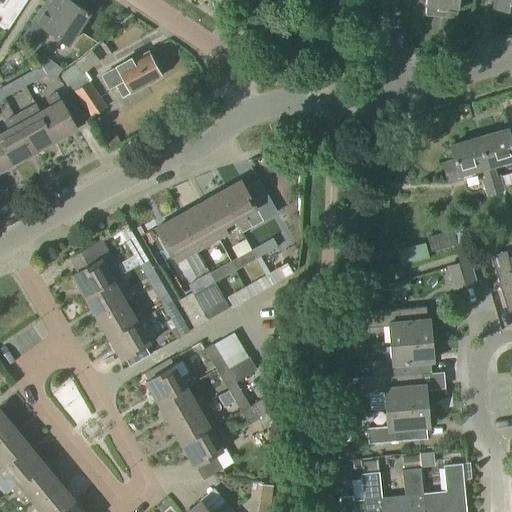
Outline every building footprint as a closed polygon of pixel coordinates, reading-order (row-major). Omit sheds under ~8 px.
[(0,0),(0,16),(2,18),(0,20),(0,28),(7,33),(27,0),(0,0)] [(67,47),(89,13),(68,0),(46,0),(25,34),(40,44),(46,33),(67,47)] [(511,0),(494,0),(493,8),(507,10),(508,13),(511,13),(511,0)] [(154,63),(148,52),(134,61),(131,57),(114,65),(115,67),(100,75),(108,90),(115,86),(122,98),(131,93),(162,77),(161,75),(163,71),(158,63),(154,63)] [(40,66),(45,75),(46,74),(57,76),(61,69),(58,68),(48,62),(44,54),(37,58),(41,66),(40,66)] [(25,86),(45,75),(40,66),(20,77),(25,86)] [(0,91),(4,98),(25,86),(20,77),(0,88),(0,91)] [(107,107),(90,81),(74,92),(91,117),(107,107)] [(68,113),(61,100),(56,92),(45,98),(49,106),(39,112),(55,141),(77,128),(73,123),(79,119),(73,110),(68,113)] [(39,112),(35,104),(14,115),(34,152),(55,141),(39,112)] [(0,140),(13,164),(34,152),(14,115),(4,121),(8,129),(0,133),(0,140)] [(497,176),(493,164),(511,158),(511,145),(507,129),(479,137),(495,193),(504,190),(500,175),(497,176)] [(104,138),(110,148),(120,143),(114,132),(104,138)] [(486,195),(495,193),(479,137),(450,145),(454,158),(441,162),(448,185),(462,181),(460,173),(481,167),(484,179),(481,180),(486,195)] [(0,140),(0,171),(13,164),(0,140)] [(249,223),(245,214),(267,202),(256,183),(246,188),(241,179),(219,191),(235,220),(234,220),(239,229),(249,223)] [(224,226),(234,220),(219,191),(198,203),(219,240),(228,234),(224,226)] [(198,252),(219,240),(198,203),(177,215),(198,252)] [(176,264),(198,252),(177,215),(155,228),(171,256),(176,264)] [(467,241),(463,228),(453,231),(453,230),(427,237),(431,252),(457,244),(467,241)] [(252,249),(257,259),(282,245),(277,235),(252,249)] [(121,275),(139,265),(147,260),(135,238),(126,244),(133,255),(115,266),(100,240),(70,257),(78,272),(72,275),(84,296),(121,275)] [(236,270),(257,259),(252,249),(231,261),(236,270)] [(506,250),(491,255),(507,312),(511,310),(511,269),(511,270),(506,250)] [(453,290),(477,283),(469,258),(446,265),(453,290)] [(160,280),(147,260),(139,265),(151,285),(160,280)] [(215,282),(236,270),(231,261),(210,273),(215,282)] [(214,283),(215,282),(210,273),(187,285),(193,294),(202,289),(213,310),(225,303),(214,283)] [(121,275),(84,296),(96,317),(124,301),(133,296),(121,275)] [(163,306),(172,301),(160,280),(151,285),(163,306)] [(131,311),(124,301),(96,317),(108,338),(136,321),(136,322),(145,316),(139,306),(131,311)] [(172,301),(163,306),(175,327),(184,322),(172,301)] [(389,344),(432,340),(430,318),(426,319),(425,307),(366,312),(368,328),(387,326),(389,344)] [(136,321),(108,338),(120,359),(124,357),(129,366),(149,354),(144,345),(157,338),(151,327),(142,332),(136,321)] [(47,329),(6,349),(14,364),(54,344),(47,329)] [(372,378),(421,374),(431,373),(430,361),(434,361),(432,340),(389,344),(390,361),(371,362),(372,376),(362,377),(362,378),(372,377),(372,378)] [(212,344),(207,346),(203,349),(215,369),(224,365),(212,344)] [(228,390),(237,385),(235,382),(257,370),(246,352),(224,365),(215,369),(228,390)] [(186,386),(186,387),(194,382),(182,360),(174,365),(173,365),(145,381),(157,402),(186,386)] [(384,409),(428,406),(426,384),(422,384),(421,374),(372,378),(372,377),(362,378),(363,393),(383,391),(384,409)] [(240,411),(249,406),(237,385),(228,390),(240,411)] [(192,397),(186,387),(186,386),(157,402),(169,423),(197,407),(198,408),(206,403),(200,392),(192,397)] [(249,406),(240,411),(247,423),(257,439),(265,434),(249,406)] [(428,406),(384,409),(386,426),(366,428),(368,444),(427,438),(426,427),(430,427),(428,406)] [(204,418),(198,408),(197,407),(169,423),(180,444),(218,423),(213,413),(204,418)] [(0,438),(13,427),(0,410),(0,438)] [(203,480),(222,469),(214,454),(222,450),(221,449),(230,444),(218,423),(180,444),(193,466),(195,465),(203,480)] [(4,466),(29,446),(13,427),(0,438),(0,461),(3,465),(4,466)] [(336,443),(337,458),(356,457),(355,442),(336,443)] [(19,485),(44,464),(29,446),(4,466),(3,465),(0,467),(0,475),(4,480),(10,474),(18,484),(19,485)] [(419,454),(420,467),(434,466),(432,452),(419,454)] [(416,455),(402,457),(403,468),(417,467),(416,455)] [(424,511),(466,511),(462,463),(443,465),(446,492),(423,494),(424,494),(423,494),(424,511)] [(34,503),(59,482),(44,464),(19,485),(18,484),(12,489),(19,499),(26,493),(33,502),(34,503)] [(424,494),(423,494),(420,467),(401,469),(404,496),(381,498),(382,511),(424,511),(423,494),(424,494)] [(362,500),(353,501),(353,495),(338,496),(339,503),(339,511),(382,511),(381,498),(379,472),(377,472),(360,474),(362,500)] [(61,511),(75,501),(59,482),(34,503),(33,502),(27,508),(30,511),(40,511),(41,511),(61,511)] [(258,484),(256,502),(269,504),(272,486),(258,484)] [(61,511),(83,511),(75,501),(61,511)] [(188,511),(233,511),(225,502),(212,511),(209,511),(201,501),(188,511)]
